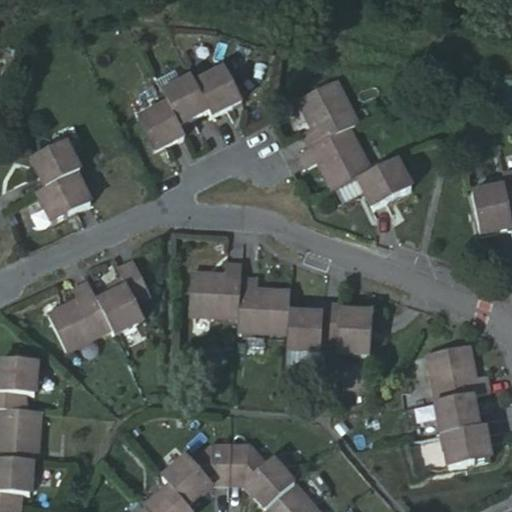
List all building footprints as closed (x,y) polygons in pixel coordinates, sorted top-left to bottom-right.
[(161,115),(133,128),(150,162),(179,149),(173,137),(203,124),(205,129),(234,114),(216,80),(186,93),(184,87),(154,101),(161,115)] [(332,91),(290,111),(304,139),(295,143),(304,159),(293,163),(299,179),(311,174),(324,202),(350,189),(364,220),(406,201),(390,171),(366,181),(344,138),(353,135),(332,91)] [(77,186),(88,180),(73,148),(37,166),(51,198),(77,186)] [(464,199),(472,245),(507,237),(504,228),(511,226),(511,179),(494,183),(496,193),(464,199)] [(92,217),(77,186),(51,198),(38,204),(52,236),(92,217)] [(96,290),(86,295),(108,343),(112,350),(142,336),(133,317),(150,309),(132,273),(116,280),(121,290),(101,299),(96,290)] [(315,324),(306,322),(282,319),(284,300),(250,296),(250,289),(234,286),(234,276),(218,275),(219,285),(186,281),(185,328),(232,331),(231,345),(281,348),(280,364),(313,366),(314,354),(330,354),(329,368),(362,371),(365,321),(332,320),(333,313),(316,312),(315,324)] [(116,280),(96,290),(101,299),(121,290),(116,280)] [(108,343),(86,295),(69,303),(75,312),(44,326),(62,365),(108,343)] [(307,311),(306,322),(315,324),(316,312),(307,311)] [(424,413),(437,478),(486,468),(478,433),(473,434),(467,404),(481,402),(477,384),(468,385),(462,353),(418,363),(428,411),(424,413)] [(0,403),(0,420),(26,423),(27,404),(37,405),(41,374),(6,371),(5,385),(4,404),(0,403)] [(38,477),(43,424),(26,423),(0,420),(0,474),(32,477),(38,477)] [(190,511),(206,500),(238,499),(262,477),(244,455),(207,458),(187,476),(180,468),(154,489),(163,498),(145,511),(190,511)] [(262,477),(238,499),(249,511),(306,511),(270,470),(262,477)] [(0,511),(20,511),(21,506),(28,506),(32,477),(0,474),(0,511)]
